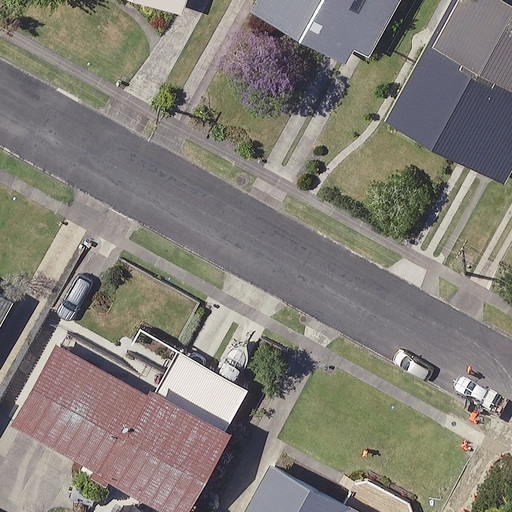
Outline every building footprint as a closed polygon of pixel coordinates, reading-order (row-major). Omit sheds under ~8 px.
[(257,0),(353,52),(360,38),(370,43),(393,0),(257,0)] [(511,0),(447,0),(391,108),(507,169),(511,160),(511,0)] [(0,314),(15,286),(0,278),(0,314)] [(174,386),(60,324),(16,406),(183,497),(247,379),(194,350),(174,386)] [(393,511),(275,448),(240,511),(393,511)]
